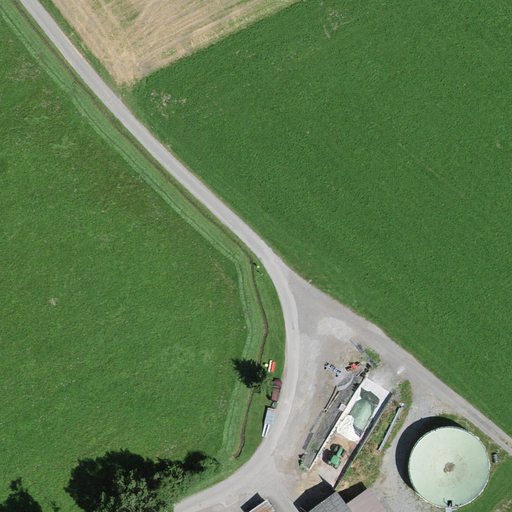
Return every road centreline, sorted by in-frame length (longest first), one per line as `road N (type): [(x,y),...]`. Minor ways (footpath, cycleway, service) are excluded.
road 1 (residential): [(29,0),(146,141),(260,249),(287,310),(290,376),(258,459),(228,487),(172,511)]
road 2 (track): [(511,448),(356,327),(287,310)]
